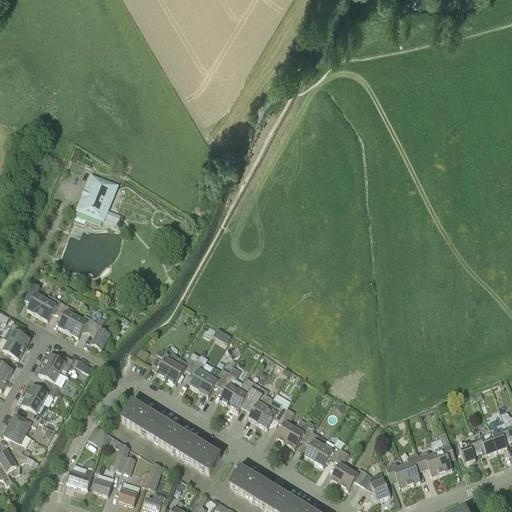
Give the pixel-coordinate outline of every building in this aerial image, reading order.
[(81,199),(75,214),(104,225),(105,223),(117,228),(121,218),(109,213),(110,210),(107,209),(115,187),(92,177),(90,177),(89,180),(84,192),(93,196),(90,202),(81,199)] [(30,308),(27,313),(36,318),(44,302),(36,297),(40,291),(34,288),(25,305),(30,308)] [(45,302),(36,318),(47,324),(51,318),(52,316),(53,315),(57,317),(58,318),(64,307),(63,306),(59,304),(55,302),(55,299),(52,300),(48,298),(46,303),(45,302)] [(61,323),(58,330),(68,336),(77,319),(72,317),(75,313),(69,310),(64,307),(58,318),(63,321),(62,322),(61,323)] [(88,336),(94,324),(85,319),(82,323),(77,319),(68,336),(78,342),(83,333),(88,336)] [(98,319),(95,325),(102,329),(105,323),(98,319)] [(95,324),(89,335),(96,339),(96,340),(94,343),(91,349),(101,354),(110,339),(100,333),(102,329),(95,325),(95,324)] [(3,339),(3,340),(4,341),(9,344),(8,344),(24,354),(30,343),(23,339),(21,337),(23,333),(24,332),(13,326),(10,331),(8,331),(7,332),(3,339)] [(19,363),(24,354),(8,344),(3,354),(0,352),(0,359),(7,363),(10,358),(19,363)] [(155,362),(151,369),(153,370),(157,373),(157,372),(159,373),(157,377),(166,383),(175,366),(176,366),(179,361),(175,356),(168,350),(165,353),(164,353),(155,362)] [(145,364),(150,357),(145,353),(139,361),(145,364)] [(67,374),(70,369),(73,363),(62,357),(59,362),(50,357),(44,367),(61,377),(64,372),(67,374)] [(4,368),(7,363),(0,359),(0,379),(7,384),(13,373),(4,368)] [(175,366),(166,383),(175,389),(185,373),(190,375),(197,364),(190,360),(186,366),(179,361),(176,366),(175,366)] [(198,394),(208,378),(200,373),(204,368),(197,364),(190,375),(195,379),(189,389),(198,394)] [(44,367),(38,378),(45,381),(48,383),(45,387),(56,394),(59,389),(55,387),(61,377),(44,367)] [(89,378),(93,372),(84,367),(80,373),(89,378)] [(208,378),(198,394),(208,400),(215,388),(221,391),(229,376),(222,372),(221,374),(213,370),(208,378)] [(231,375),(238,379),(241,374),(234,370),(231,375)] [(285,370),(282,376),(285,377),(287,379),(291,373),(285,370)] [(225,394),(219,404),(223,406),(227,408),(228,409),(238,393),(239,393),(242,387),(235,382),(236,380),(232,377),(229,376),(221,391),(225,394)] [(245,414),(260,389),(246,380),(242,387),(239,393),(238,393),(228,409),(238,415),(241,412),(245,414)] [(32,388),(27,397),(44,407),(49,397),(53,399),(56,394),(45,387),(45,388),(44,389),(42,393),(41,393),(39,392),(32,388)] [(261,390),(260,389),(245,414),(250,418),(248,421),(257,427),(272,402),(266,398),(268,394),(261,390)] [(27,397),(21,409),(27,412),(29,413),(30,414),(28,418),(38,424),(41,420),(42,418),(50,411),(44,407),(27,397)] [(275,403),(288,410),(292,404),(278,397),(275,403)] [(267,410),(257,427),(267,433),(269,431),(271,426),(276,429),(278,426),(287,411),(282,408),(279,406),(273,403),(272,402),(267,410)] [(151,442),(162,424),(132,406),(121,424),(151,442)] [(345,413),(341,407),(337,410),(341,415),(341,416),(345,413)] [(283,429),(276,442),(285,447),(295,431),(287,426),(294,415),(287,411),(278,426),(283,429)] [(15,419),(10,429),(26,438),(32,428),(35,430),(38,424),(28,418),(28,419),(27,420),(25,424),(22,423),(15,419)] [(511,420),(509,420),(502,422),(502,424),(504,427),(506,433),(511,446),(511,445),(511,420)] [(295,431),(285,447),(294,453),(300,444),(305,446),(312,435),(314,431),(313,431),(311,432),(309,431),(308,431),(307,430),(306,427),(306,426),(300,423),(296,431),(295,431)] [(180,460),(191,442),(162,424),(151,442),(180,460)] [(490,428),(488,429),(488,431),(490,436),(493,434),(494,437),(490,439),(496,456),(504,452),(507,452),(506,449),(505,448),(511,446),(506,433),(504,427),(502,424),(497,426),(496,424),(495,424),(490,425),(490,427),(490,428)] [(10,429),(4,440),(13,445),(10,449),(21,455),(24,451),(25,452),(26,450),(31,441),(26,438),(10,429)] [(106,437),(104,435),(96,430),(88,443),(101,451),(106,437)] [(47,431),(43,437),(50,441),(53,435),(47,431)] [(314,465),(324,449),(327,444),(312,435),(305,446),(310,450),(304,459),(314,465)] [(496,456),(489,436),(481,439),(479,436),(471,439),(478,458),(485,456),(485,457),(488,456),(489,458),(496,456)] [(112,440),(106,437),(102,448),(108,450),(112,440)] [(432,446),(431,446),(434,457),(440,473),(441,476),(452,472),(449,464),(455,462),(449,447),(449,446),(446,439),(440,442),(432,446)] [(474,460),(478,458),(471,439),(465,441),(466,445),(457,448),(465,468),(473,464),(472,462),(474,461),(474,460)] [(209,478),(220,460),(191,442),(180,460),(209,478)] [(324,449),(314,465),(323,471),(329,461),(335,464),(342,453),(341,452),(334,448),(333,448),(327,444),(324,449)] [(122,475),(127,460),(129,451),(122,447),(113,472),(122,475)] [(8,455),(0,459),(0,465),(1,467),(7,477),(7,476),(17,470),(20,468),(25,465),(28,460),(23,456),(21,455),(10,449),(10,450),(15,453),(12,458),(10,459),(8,455)] [(339,489),(349,472),(343,468),(349,457),(342,453),(335,464),(339,467),(330,483),(339,489)] [(427,456),(417,460),(418,463),(420,468),(422,473),(428,470),(429,472),(432,480),(439,477),(441,476),(440,473),(434,457),(429,459),(427,456)] [(127,460),(122,475),(130,478),(135,463),(127,460)] [(407,467),(403,469),(409,485),(410,488),(413,487),(420,484),(417,477),(417,474),(422,473),(420,468),(418,463),(417,460),(406,464),(407,467)] [(151,476),(145,491),(155,494),(163,472),(154,466),(150,476),(151,476)] [(0,482),(3,482),(7,489),(12,486),(8,479),(7,478),(7,477),(1,467),(0,467),(0,482)] [(70,475),(66,486),(82,492),(88,493),(94,474),(87,472),(75,468),(73,471),(70,475)] [(410,488),(403,469),(397,471),(396,468),(384,472),(390,487),(397,484),(400,492),(410,488)] [(359,487),(367,475),(360,471),(356,476),(349,472),(339,489),(348,494),(355,484),(359,487)] [(259,508),(270,490),(240,472),(237,476),(236,475),(235,477),(236,478),(229,490),(259,508)] [(151,476),(150,476),(146,475),(142,490),(145,491),(151,476)] [(390,500),(381,476),(370,480),(368,476),(367,475),(359,487),(371,494),(373,494),(377,505),(390,500)] [(108,500),(114,482),(98,477),(96,484),(95,484),(92,495),(108,500)] [(175,491),(180,494),(183,489),(178,486),(175,491)] [(265,511),(296,511),(299,508),(270,490),(259,508),(265,511)] [(134,510),(137,498),(121,493),(117,505),(134,510)] [(166,511),(167,509),(169,503),(154,498),(152,506),(146,504),(143,511),(166,511)] [(201,511),(203,511),(202,510),(207,501),(203,498),(194,511),(201,511)]
